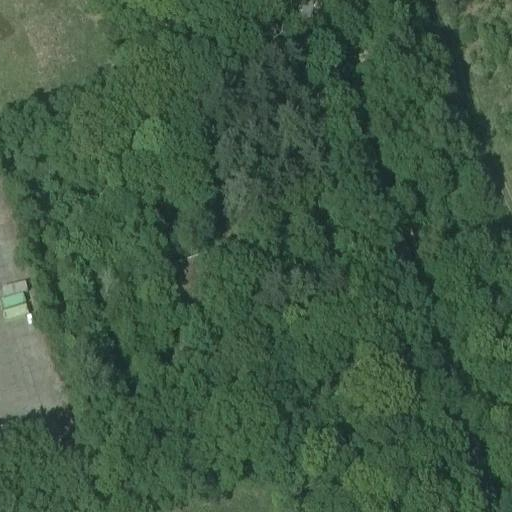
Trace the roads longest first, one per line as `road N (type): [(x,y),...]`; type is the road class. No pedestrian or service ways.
road 1 (track): [(73,487),(272,428),(286,411),(140,0)]
road 2 (secondary): [(486,511),(303,0)]
road 3 (track): [(511,214),(426,0)]
